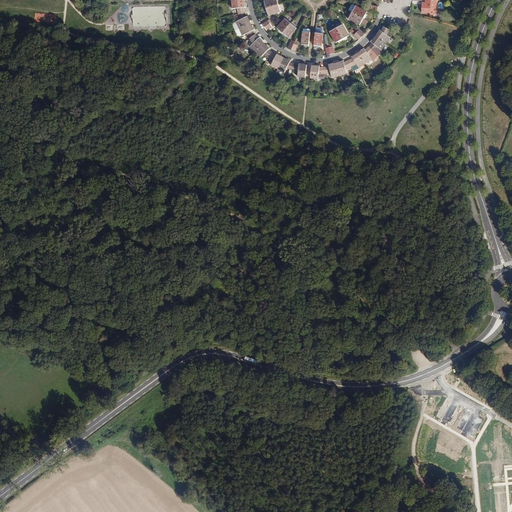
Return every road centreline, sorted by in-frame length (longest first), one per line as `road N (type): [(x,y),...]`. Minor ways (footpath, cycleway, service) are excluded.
road 1 (track): [(421,355),(412,337),(316,248),(172,182),(0,129)]
road 2 (secondary): [(0,497),(196,356),(350,387),(418,376)]
road 3 (secondary): [(494,0),(465,100),(467,157),(489,226)]
road 4 (residential): [(249,0),(266,37),(310,59),(352,49),(405,0)]
road 5 (track): [(444,511),(413,452),(423,393)]
